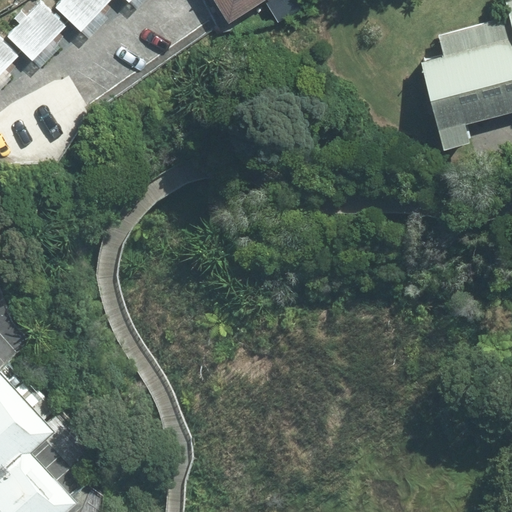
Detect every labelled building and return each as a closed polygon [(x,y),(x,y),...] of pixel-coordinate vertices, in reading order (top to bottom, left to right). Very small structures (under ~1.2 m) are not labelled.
[(49,0),(40,0),(29,11),(25,6),(17,14),(21,18),(11,27),(37,54),(71,22),(49,0)] [(60,0),(86,25),(111,0),(60,0)] [(222,0),(232,16),(257,0),(222,0)] [(446,48),(426,54),(449,141),(478,134),(473,115),(511,105),(511,0),(511,3),(511,10),(441,29),(446,48)] [(0,26),(0,73),(23,52),(0,26)] [(65,93),(37,131),(75,158),(103,120),(65,93)] [(0,120),(0,155),(17,143),(0,120)] [(66,416),(0,343),(0,511),(59,511),(89,486),(44,436),(66,416)]
